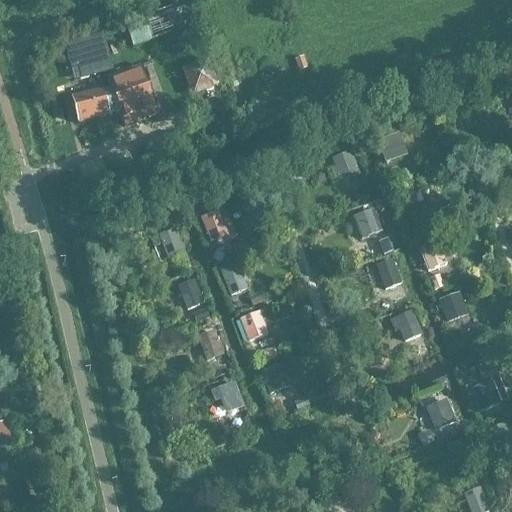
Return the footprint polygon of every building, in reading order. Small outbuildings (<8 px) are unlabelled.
[(194,27),(186,3),(125,25),(133,48),(194,27)] [(100,70),(92,40),(70,46),(76,69),(83,67),(85,75),(90,74),(100,71),(100,70)] [(218,89),(208,61),(181,71),(192,99),(218,89)] [(151,105),(140,71),(139,72),(116,80),(109,82),(109,80),(108,80),(100,82),(101,88),(102,93),(72,101),(78,125),(108,117),(120,113),(121,116),(131,113),(151,105)] [(176,135),(137,151),(147,174),(186,157),(176,135)] [(396,139),(376,147),(385,169),(405,161),(396,139)] [(350,156),(330,164),(338,185),(359,177),(350,156)] [(101,158),(79,167),(88,187),(109,177),(101,158)] [(419,196),(399,204),(408,225),(428,217),(419,196)] [(199,222),(209,248),(228,241),(217,214),(199,222)] [(372,214),(352,223),(360,244),(381,236),(372,214)] [(183,256),(172,232),(157,239),(168,263),(183,256)] [(439,247),(419,255),(427,276),(447,268),(439,247)] [(393,264),(373,272),(381,293),(402,285),(393,264)] [(249,292),(238,266),(218,275),(229,300),(249,292)] [(193,283),(177,289),(186,313),(202,308),(193,283)] [(459,296),(439,304),(447,325),(468,317),(459,296)] [(259,315),(238,324),(247,346),(268,339),(259,315)] [(412,315),(392,323),(400,345),(421,337),(412,315)] [(224,362),(213,335),(197,341),(207,369),(224,362)] [(465,374),(470,387),(497,377),(492,364),(465,374)] [(287,390),(277,369),(258,377),(268,399),(287,390)] [(492,386),(472,394),(481,415),(501,408),(492,386)] [(234,388),(216,395),(226,420),(244,413),(234,388)] [(446,405),(425,413),(434,434),(454,427),(446,405)] [(0,453),(15,448),(5,425),(0,426),(0,453)] [(511,441),(506,426),(486,434),(494,456),(511,448),(511,441)] [(462,443),(441,451),(450,472),(470,465),(462,443)] [(26,486),(7,493),(13,511),(30,511),(35,510),(26,486)] [(487,511),(481,493),(460,502),(464,511),(487,511)]
